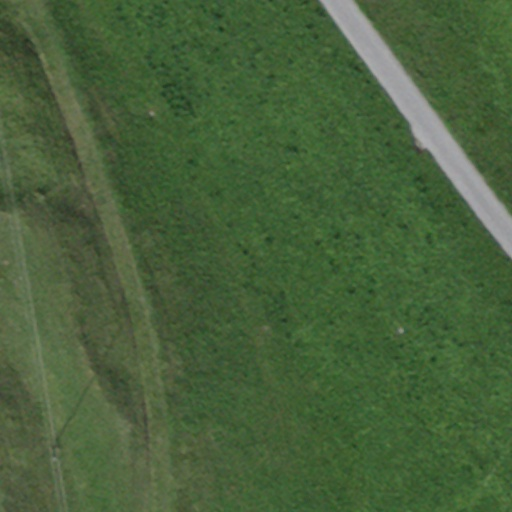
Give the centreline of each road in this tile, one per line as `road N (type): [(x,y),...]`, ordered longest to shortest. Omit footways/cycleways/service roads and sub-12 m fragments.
road 1 (track): [(336,0),(511,231)]
road 2 (track): [(26,0),(96,181)]
